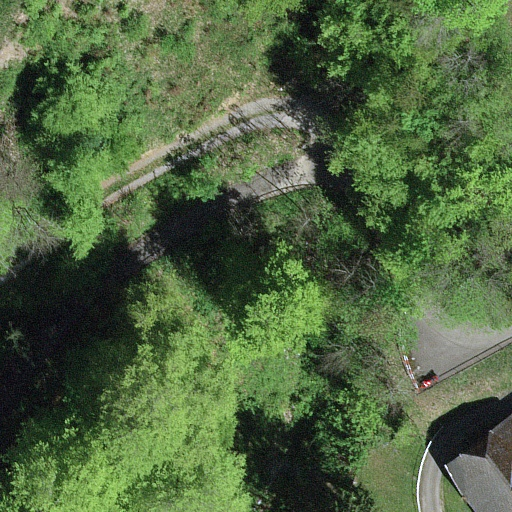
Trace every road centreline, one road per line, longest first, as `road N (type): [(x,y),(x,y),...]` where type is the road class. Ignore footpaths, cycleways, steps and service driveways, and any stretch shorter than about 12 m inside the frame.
road 1 (track): [(511,335),(497,343),(431,325),(337,162),(292,159),(231,187),(149,255),(82,373),(16,469),(0,480)]
road 2 (track): [(337,162),(299,112),(241,131),(133,187),(0,367)]
